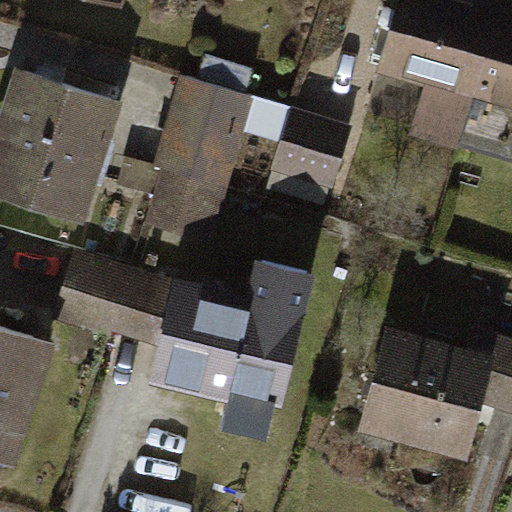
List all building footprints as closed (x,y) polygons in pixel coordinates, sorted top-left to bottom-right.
[(435,79),(420,129),(463,141),(501,9),(470,0),(402,0),(384,64),(435,79)] [(511,12),(501,9),(463,141),(511,154),(511,12)] [(24,72),(0,153),(0,194),(78,218),(90,179),(105,183),(116,145),(104,142),(116,100),(24,72)] [(190,75),(164,165),(170,164),(229,182),(243,126),(253,93),(190,75)] [(296,106),(253,93),(243,126),(286,139),(294,113),(296,106)] [(294,113),(277,164),(335,183),(352,132),(294,113)] [(170,164),(153,218),(186,229),(195,199),(221,207),(229,182),(170,164)] [(133,269),(81,251),(63,304),(114,323),(133,269)] [(255,296),(180,277),(155,372),(240,394),(243,384),(276,393),(289,342),(295,343),(314,268),(265,256),(255,296)] [(166,281),(133,269),(114,323),(146,334),(166,281)] [(0,323),(0,453),(12,458),(53,342),(0,323)] [(432,425),(427,442),(471,453),(496,357),(391,329),(370,409),(432,425)] [(511,372),(501,403),(511,406),(511,372)]
